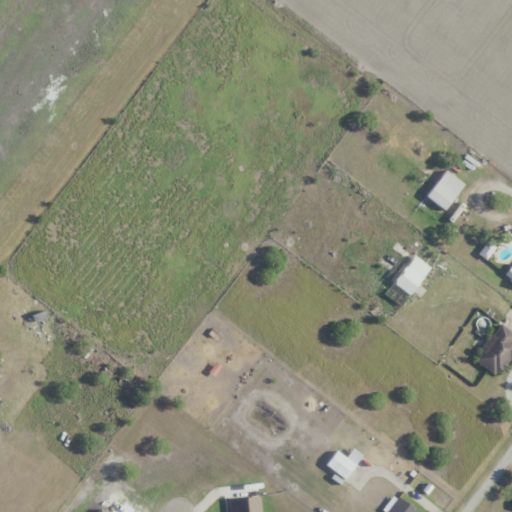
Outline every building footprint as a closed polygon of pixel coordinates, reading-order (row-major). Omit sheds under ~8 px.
[(430,198),(448,175),(465,188),(447,211),(430,198)] [(395,285),(416,259),(431,271),(409,297),(395,285)] [(511,355),(511,333),(499,324),(473,361),(497,377),(511,355)] [(13,355),(13,344),(1,344),(1,355),(13,355)] [(232,373),(223,366),(211,379),(220,387),(232,373)] [(340,454),(358,466),(348,481),(330,469),(340,454)] [(415,511),(395,496),(383,511),(384,511),(415,511)]
